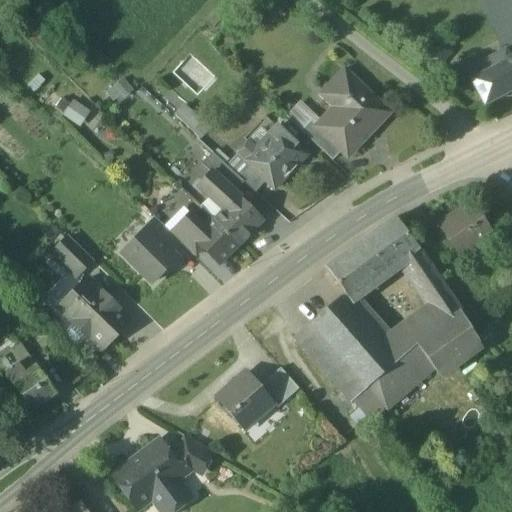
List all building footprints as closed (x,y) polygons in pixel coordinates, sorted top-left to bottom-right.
[(451,49),(441,43),(431,58),(441,64),(451,49)] [(511,48),(467,71),(483,104),(511,89),(511,48)] [(328,87),(342,100),(333,109),(333,108),(314,127),(314,128),(340,154),(345,158),(377,124),(378,126),(389,114),(343,71),(328,87)] [(120,76),(105,93),(117,104),(132,87),(120,76)] [(71,99),(60,114),(77,126),(88,111),(71,99)] [(181,104),(172,117),(189,129),(199,116),(181,104)] [(340,154),(314,128),(314,127),(310,123),(301,132),(333,162),(340,154)] [(276,128),(255,150),(248,143),(237,155),(244,162),(243,162),(249,168),(265,183),(274,191),(306,157),(276,128)] [(220,162),(211,154),(204,162),(213,170),(220,162)] [(239,179),(220,162),(213,170),(209,174),(210,174),(232,194),(233,194),(243,183),(239,179)] [(265,183),(249,168),(239,179),(243,183),(256,194),(265,183)] [(232,194),(210,174),(197,187),(224,212),(238,197),(233,194),(232,194)] [(224,212),(214,222),(238,245),(262,221),(238,197),(224,212)] [(470,203),(438,225),(456,252),(471,242),(474,248),(492,235),(470,203)] [(203,227),(190,215),(179,226),(202,248),(219,265),(238,245),(214,222),(211,219),(203,227)] [(419,250),(395,218),(378,231),(401,263),(419,250)] [(171,234),(155,219),(145,229),(170,253),(180,243),(171,234)] [(202,248),(179,226),(171,234),(180,243),(193,257),(202,248)] [(170,253),(145,229),(145,230),(122,253),(152,283),(176,259),(170,253)] [(378,231),(349,251),(348,250),(344,254),(344,255),(325,269),(344,294),(349,300),(401,263),(378,231)] [(92,260),(69,238),(52,255),(75,277),(92,260)] [(419,250),(401,263),(443,323),(458,312),(419,250)] [(104,296),(87,279),(69,297),(73,301),(63,312),(74,323),(73,324),(86,337),(87,336),(101,350),(130,321),(116,308),(114,310),(102,298),(104,296)] [(344,294),(309,324),(366,388),(396,361),(345,303),(349,300),(344,294)] [(443,323),(415,343),(433,369),(438,376),(480,346),(458,312),(443,323)] [(309,324),(294,337),(351,402),(366,388),(309,324)] [(99,353),(83,338),(75,346),(91,361),(99,353)] [(396,361),(366,388),(386,411),(433,369),(415,343),(396,361)] [(10,355),(0,362),(0,364),(6,373),(17,366),(10,355)] [(17,366),(6,373),(13,383),(24,376),(17,366)] [(54,395),(35,368),(24,376),(13,383),(32,410),(54,395)] [(280,369),(259,387),(273,404),(277,408),(298,390),(280,369)] [(259,387),(246,373),(216,399),(243,430),(273,404),(259,387)] [(213,453),(186,437),(176,453),(172,456),(192,468),(201,473),(213,453)] [(159,442),(113,477),(137,509),(152,498),(162,511),(172,511),(189,500),(175,481),(192,468),(172,456),(171,457),(159,442)] [(93,511),(84,500),(67,511),(93,511)]
